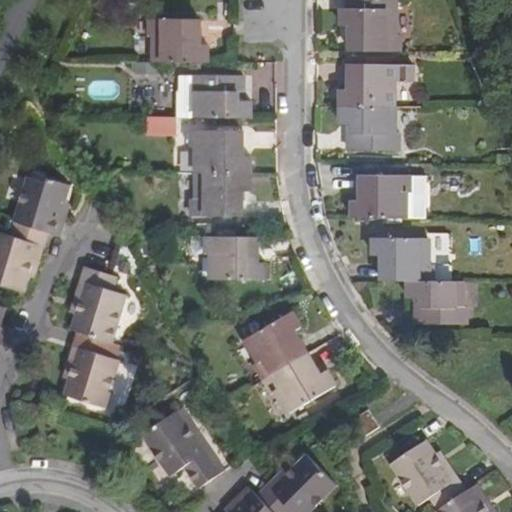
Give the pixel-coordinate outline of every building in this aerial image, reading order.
[(352,53),(401,53),(401,37),(397,37),(398,11),(345,10),(344,28),(357,28),(357,36),(352,36),(352,53)] [(156,63),(210,63),(209,46),(197,46),(196,38),(202,38),(202,21),(153,20),(153,37),(156,38),(156,63)] [(343,91),(343,108),(396,108),(397,84),(401,84),(401,66),(350,65),(350,82),(356,83),(356,91),(343,91)] [(178,119),(251,119),(251,101),(238,101),(238,93),(244,94),(244,77),(195,76),(195,77),(181,77),(181,93),(179,93),(178,119)] [(396,135),(396,108),(343,108),(343,126),(355,127),(355,134),(350,134),(350,149),(401,150),(401,135),(396,135)] [(178,135),(178,119),(147,118),(147,135),(178,135)] [(197,174),(250,174),(251,156),(238,156),(238,147),(243,147),(243,132),(194,131),(193,148),(197,148),(197,174)] [(250,174),(197,174),(196,199),(193,199),(192,216),(242,216),(242,200),(237,200),(237,191),(250,191),(250,174)] [(15,222),(48,232),(61,236),(67,215),(62,213),(71,186),(48,179),(46,183),(28,177),(14,222),(15,222)] [(355,219),(408,219),(408,194),(411,194),(412,177),(362,177),(362,193),(367,194),(367,202),(355,202),(355,219)] [(43,246),(48,232),(15,222),(11,236),(0,232),(0,284),(12,289),(25,293),(35,259),(40,245),(43,246)] [(208,254),(208,237),(189,237),(189,247),(192,254),(208,254)] [(258,254),(258,238),(208,237),(208,254),(212,254),(212,280),(265,280),(265,263),(253,263),(253,254),(258,254)] [(447,264),(446,237),(437,237),(437,264),(447,264)] [(411,282),(434,283),(434,266),(430,265),(431,241),(378,240),(378,257),(390,258),(390,265),(384,265),(384,282),(411,282)] [(68,330),(76,333),(110,343),(111,344),(127,295),(114,291),(118,278),(113,276),(85,267),(80,282),(84,284),(78,301),(68,330)] [(434,283),(411,282),(411,299),(423,300),(423,308),(418,308),(418,325),(469,325),(469,309),(465,309),(465,283),(434,283)] [(271,377),(312,352),(304,338),(300,340),(296,333),(307,326),(298,311),(254,338),(266,360),(262,362),(271,377)] [(105,357),(110,343),(76,333),(72,347),(76,349),(70,368),(61,396),(104,409),(119,361),(105,357)] [(312,352),(271,377),(279,392),(283,389),(296,412),(341,385),(332,370),(321,377),(317,370),(321,367),(312,352)] [(199,488),(225,472),(211,450),(207,453),(179,411),(142,436),(171,478),(185,468),(192,478),(199,488)] [(378,428),(369,412),(351,422),(360,438),(378,428)] [(429,499),(437,511),(466,492),(456,479),(453,482),(427,442),(391,467),(418,507),(429,499)] [(268,486),(256,496),(271,511),(289,511),(290,511),(291,511),(309,511),(337,486),(305,456),(281,480),(272,490),(268,486)] [(271,511),(256,496),(248,488),(232,503),(234,506),(228,511),(271,511)] [(488,511),(473,488),(466,492),(437,511),(436,511),(488,511)]
